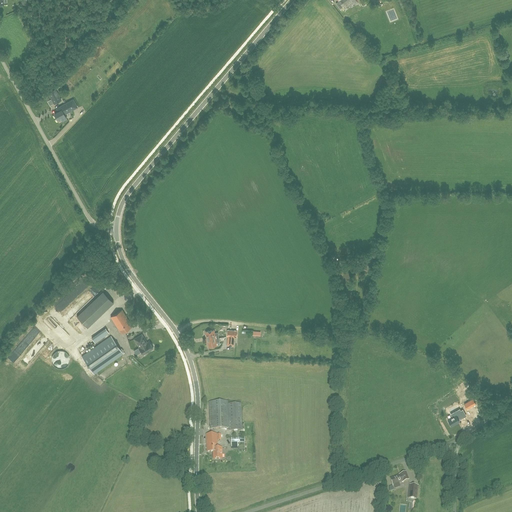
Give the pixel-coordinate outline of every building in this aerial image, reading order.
[(355,0),(340,0),(338,1),(345,10),(357,2),(355,0)] [(55,89),(48,93),(54,104),(61,100),(55,89)] [(63,110),(65,114),(77,107),(73,100),(61,106),(63,110)] [(66,119),(64,114),(65,114),(63,110),(62,110),(61,110),(54,114),(57,120),(60,118),(62,121),(66,119)] [(373,258),(365,257),(365,269),(373,269),(373,258)] [(121,334),(132,326),(122,310),(110,317),(121,334)] [(91,324),(80,313),(77,317),(87,328),(91,324)] [(107,328),(91,340),(95,345),(111,334),(107,328)] [(206,340),(207,340),(215,339),(215,338),(214,330),(205,332),(205,334),(205,335),(205,336),(206,337),(206,340)] [(235,337),(235,331),(227,330),(227,336),(228,336),(227,345),(233,345),(234,336),(235,337)] [(134,339),(139,348),(143,355),(153,349),(149,342),(145,344),(144,342),(145,342),(141,335),(134,339)] [(123,354),(111,336),(81,357),(94,374),(123,354)] [(216,341),(215,342),(215,339),(207,340),(209,347),(216,346),(216,345),(217,345),(216,342),(216,341)] [(467,410),(475,405),(472,399),(464,405),(467,410)] [(229,431),(242,430),(241,403),(227,404),(227,401),(208,402),(210,429),(229,428),(229,431)] [(472,419),(468,411),(459,415),(460,416),(457,418),(456,416),(448,420),(451,426),(459,422),(459,421),(461,419),(464,423),(472,419)] [(217,448),(217,440),(221,440),(221,435),(217,435),(217,434),(206,435),(206,452),(213,452),(213,459),(222,459),(221,448),(217,448)] [(393,485),(395,485),(396,489),(401,487),(400,483),(402,482),(408,480),(405,473),(399,475),(390,479),(393,485)] [(410,485),(408,498),(416,499),(417,486),(410,485)]
